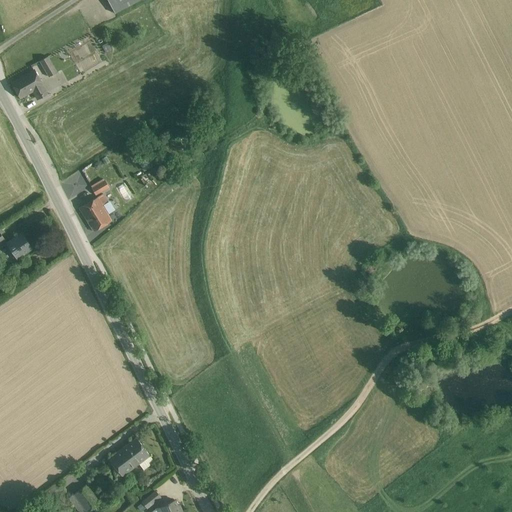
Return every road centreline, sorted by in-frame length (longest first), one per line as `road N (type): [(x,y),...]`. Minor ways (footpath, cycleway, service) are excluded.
road 1 (tertiary): [(0,89),(208,511)]
road 2 (track): [(249,511),(276,477),(352,415),(399,353),(511,305)]
